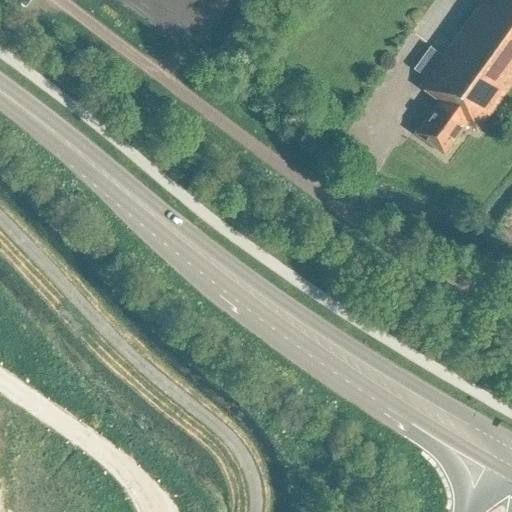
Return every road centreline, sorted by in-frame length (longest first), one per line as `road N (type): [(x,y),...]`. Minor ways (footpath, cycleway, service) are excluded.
road 1 (secondary): [(501,451),(345,358),(201,257),(0,98)]
road 2 (unclassified): [(49,0),(231,138),(511,301)]
road 3 (unclassified): [(0,219),(245,459),(252,511)]
road 4 (track): [(0,377),(146,486),(156,511)]
